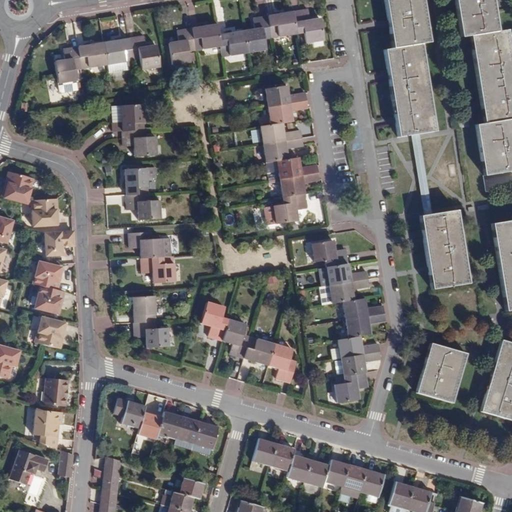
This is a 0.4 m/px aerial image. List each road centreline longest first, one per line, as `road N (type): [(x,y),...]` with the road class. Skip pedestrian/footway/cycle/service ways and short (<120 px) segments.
road 1 (residential): [(367,446),(400,333),(347,0)]
road 2 (residential): [(90,365),(76,178),(64,165),(0,146)]
road 3 (residential): [(90,365),(243,409)]
road 4 (residential): [(76,511),(90,365)]
road 5 (residential): [(367,446),(507,486)]
road 6 (residential): [(243,409),(367,446)]
